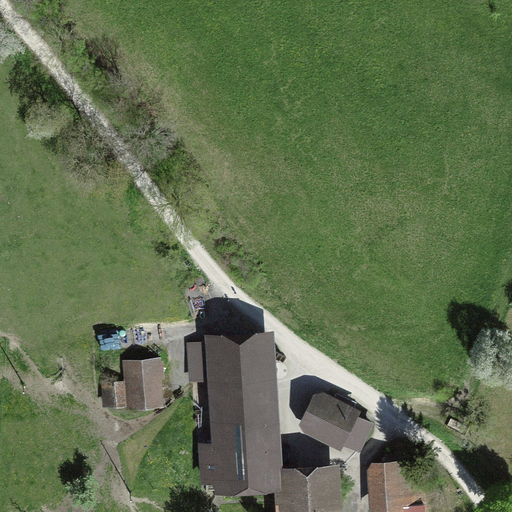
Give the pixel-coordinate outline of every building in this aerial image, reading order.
[(262,334),(212,337),(219,442),(199,443),(202,485),(272,481),(262,334)] [(157,355),(122,358),(124,377),(126,404),(161,401),(157,355)] [(126,404),(124,377),(102,379),(104,406),(126,404)] [(374,423),(320,395),(306,422),(359,450),(374,423)] [(375,509),(405,508),(405,511),(426,511),(424,467),(410,468),(409,450),(381,452),(382,462),(372,463),(375,509)] [(291,471),(291,476),(278,477),(280,511),(341,511),(339,468),(291,471)]
